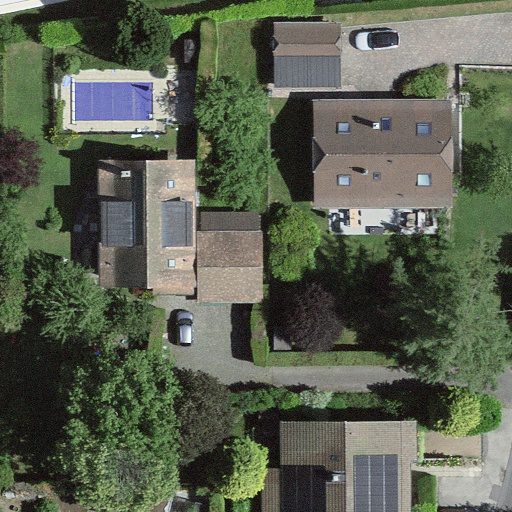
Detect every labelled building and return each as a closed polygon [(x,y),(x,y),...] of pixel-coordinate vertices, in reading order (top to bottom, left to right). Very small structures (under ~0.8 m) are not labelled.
[(277,20),(282,79),(349,78),(350,25),(277,20)] [(456,113),(323,110),(321,213),(454,216),(456,113)] [(198,170),(103,170),(103,305),(198,305),(198,170)] [(207,214),(206,296),(267,294),(262,214),(207,214)] [(413,511),(414,430),(283,430),(283,474),(267,474),(266,511),(413,511)]
